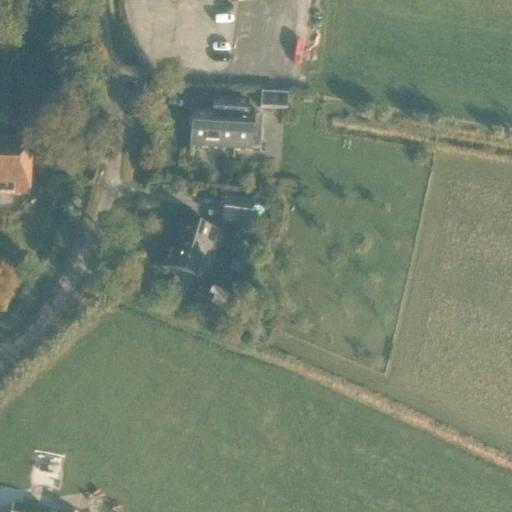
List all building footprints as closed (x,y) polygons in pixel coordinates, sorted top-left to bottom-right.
[(287,97),(260,96),(259,111),(286,112),(287,97)] [(246,119),(247,103),(213,101),(213,115),(192,114),(190,152),(259,156),(261,120),(246,119)] [(0,196),(29,197),(32,142),(0,140),(0,196)] [(220,227),(249,231),(252,204),(224,200),(220,227)] [(280,233),(282,208),(270,207),(268,232),(280,233)] [(210,256),(216,235),(181,225),(175,246),(170,245),(162,271),(196,281),(205,254),(210,256)]
